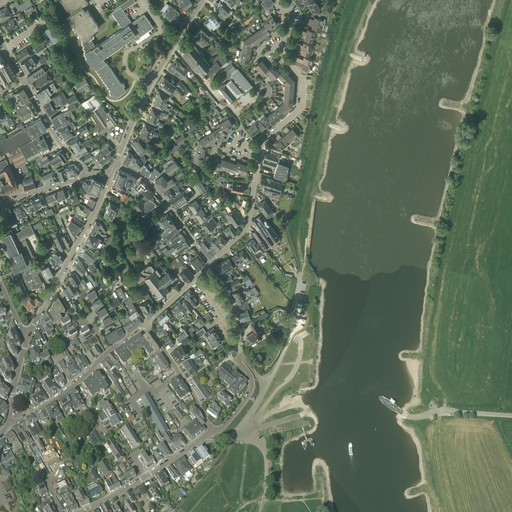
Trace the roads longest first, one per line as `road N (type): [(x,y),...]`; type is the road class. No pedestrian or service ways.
road 1 (residential): [(258,154),(303,95),(281,50),(277,0)]
road 2 (residential): [(116,163),(148,180),(209,264)]
road 3 (residential): [(116,163),(148,81),(172,45)]
road 4 (residential): [(212,433),(143,324)]
road 5 (residential): [(56,285),(112,172)]
road 6 (residential): [(209,264),(245,228),(258,154)]
